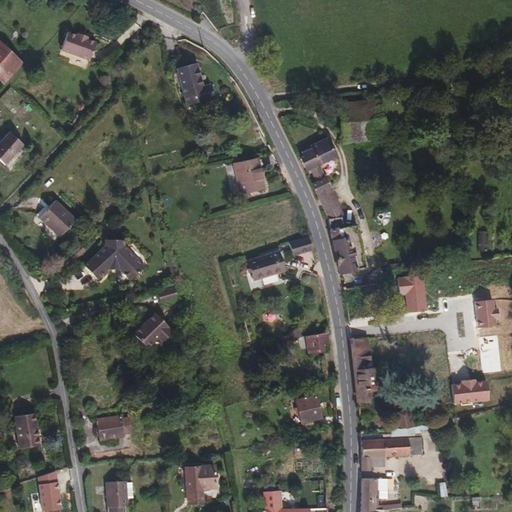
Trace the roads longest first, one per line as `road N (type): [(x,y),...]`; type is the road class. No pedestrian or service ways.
road 1 (tertiary): [(350,511),(347,388),(325,255),(300,183),(236,60)]
road 2 (residential): [(79,511),(51,325),(0,237)]
road 3 (track): [(259,99),(401,83),(511,90)]
